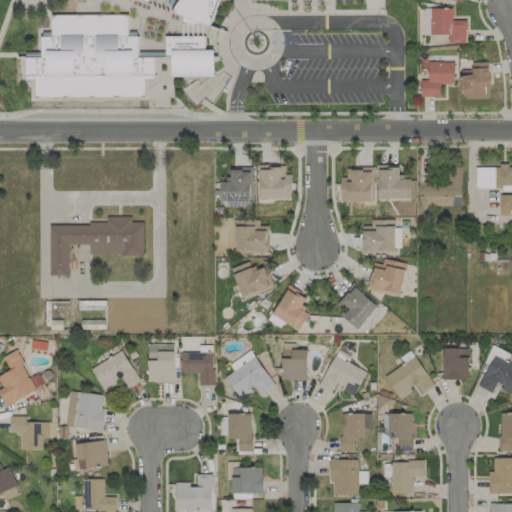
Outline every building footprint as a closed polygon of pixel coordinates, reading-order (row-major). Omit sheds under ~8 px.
[(208,26),(218,0),(178,0),(171,12),(208,26)] [(451,8),(423,9),(424,35),(447,34),(447,43),(465,43),(464,20),(452,21),(451,8)] [(153,57),(153,74),(152,75),(153,80),(144,80),(143,97),(34,97),(34,81),(25,80),(25,76),(24,76),(24,52),(40,52),(40,37),(42,37),(41,32),(50,32),(50,15),(126,15),(126,31),(135,31),(136,36),(137,36),(137,57),(153,57)] [(213,76),(213,50),(204,50),(203,35),(164,36),(164,57),(170,57),(171,76),(213,76)] [(440,84),(453,84),(454,62),(427,62),(427,80),(420,80),(420,97),(440,97),(440,84)] [(471,75),(460,75),(460,96),(487,96),(486,62),(471,62),(471,75)] [(260,199),(291,198),(290,174),(284,174),(284,166),(259,166),(260,199)] [(379,199),(410,198),(409,179),(399,179),(398,166),(378,166),(379,199)] [(475,187),(511,187),(511,166),(475,166),(475,187)] [(252,168),(228,168),(228,182),(219,182),(219,204),(251,205),(252,168)] [(340,201),(373,200),(372,168),(345,168),(346,177),(339,178),(340,201)] [(511,216),(511,199),(511,194),(499,194),(498,215),(511,216)] [(49,224),(48,276),(68,276),(68,245),(88,245),(88,254),(142,254),(142,222),(130,222),(130,217),(105,216),(105,224),(49,224)] [(394,253),(393,219),(370,220),(370,226),(361,226),(362,254),(394,253)] [(234,220),(235,253),(268,252),(267,226),(258,226),(258,220),(234,220)] [(398,295),(406,264),(383,258),(381,264),(373,263),(367,288),(398,295)] [(230,268),(241,297),(272,286),(264,265),(251,270),(248,262),(230,268)] [(377,304),(351,285),(337,303),(345,309),(339,316),(358,330),(377,304)] [(306,296),(287,286),(271,315),(298,330),(308,312),(300,308),(306,296)] [(77,310),(103,310),(103,301),(77,301),(77,310)] [(81,329),(105,329),(105,320),(81,319),(81,329)] [(174,382),(173,344),(147,344),(147,382),(174,382)] [(294,344),(281,344),(280,380),(305,381),(306,350),(294,349),(294,344)] [(442,379),(468,380),(468,348),(442,348),(442,379)] [(2,356),(9,371),(0,374),(0,383),(2,388),(0,388),(0,395),(4,405),(43,387),(37,373),(28,377),(16,350),(2,356)] [(90,368),(104,392),(117,385),(116,382),(122,379),(127,388),(139,381),(122,350),(90,368)] [(180,353),(181,374),(198,373),(198,385),(213,385),(212,352),(180,353)] [(511,393),(511,364),(493,355),(478,387),(491,393),(494,385),(511,393)] [(254,356),(245,362),(241,357),(229,364),(233,371),(225,377),(239,398),(256,386),(261,394),(273,386),(254,356)] [(330,393),(334,386),(354,395),(365,372),(333,356),(317,387),(330,393)] [(399,398),(416,386),(421,394),(433,385),(413,356),(384,377),(399,398)] [(65,427),(101,430),(104,408),(100,407),(102,395),(69,391),(65,427)] [(511,412),(498,413),(499,451),(511,450),(511,412)] [(226,439),(237,439),(237,451),(250,452),(251,414),(227,413),(226,439)] [(340,452),(354,452),(354,438),(363,439),(363,414),(340,413),(340,452)] [(387,439),(398,439),(398,451),(411,452),(411,414),(387,413),(387,439)] [(20,450),(41,449),(41,438),(49,438),(49,422),(25,422),(25,416),(9,416),(9,433),(19,433),(20,450)] [(78,470),(108,465),(104,440),(74,445),(78,470)] [(487,493),(511,493),(511,457),(492,457),(492,472),(488,472),(487,493)] [(330,495),(357,495),(357,459),(330,460),(330,495)] [(423,461),(391,461),(390,494),(411,494),(411,476),(423,476),(423,461)] [(0,493),(16,485),(8,467),(0,470),(0,493)] [(261,467),(230,468),(231,494),(262,493),(261,467)] [(175,484),(174,509),(210,510),(211,475),(196,475),(196,484),(175,484)] [(104,479),(83,479),(82,511),(115,511),(116,497),(103,497),(104,479)] [(366,511),(367,511),(357,511),(357,503),(332,503),(332,511),(366,511)] [(511,511),(511,503),(489,503),(488,511),(511,511)]
